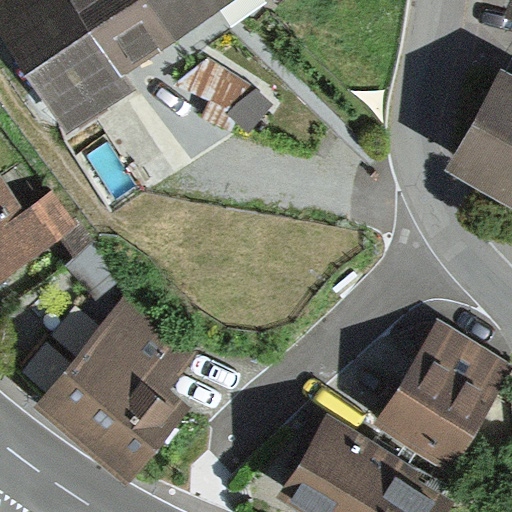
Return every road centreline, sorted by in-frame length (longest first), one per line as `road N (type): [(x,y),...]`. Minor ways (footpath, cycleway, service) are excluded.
road 1 (residential): [(464,244),(323,357),(216,459),(203,511)]
road 2 (residential): [(464,244),(428,190),(418,142),(436,0)]
